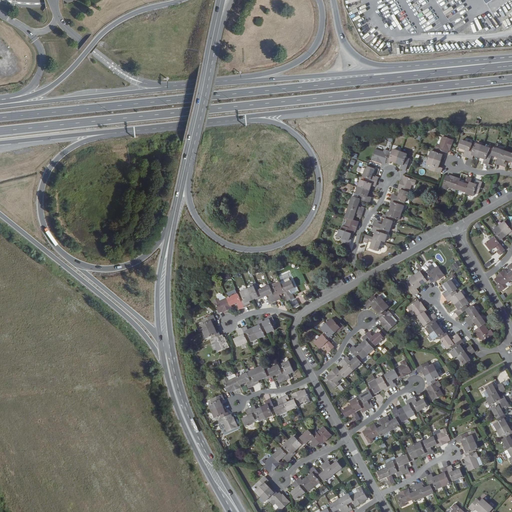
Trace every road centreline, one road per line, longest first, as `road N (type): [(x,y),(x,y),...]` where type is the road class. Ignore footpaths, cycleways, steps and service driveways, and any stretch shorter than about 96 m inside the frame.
road 1 (trunk): [(511,63),(0,117)]
road 2 (trunk): [(0,131),(511,77)]
road 3 (trunk): [(248,118),(288,129),(314,161),(315,206),(292,237),(253,250),(213,236),(193,211),(187,154)]
road 4 (trunk): [(248,118),(511,87)]
road 5 (trunk): [(0,214),(129,319),(162,357)]
road 6 (trunk): [(181,0),(114,23),(61,78),(10,98)]
road 7 (trunk): [(77,263),(44,226),(42,186),(70,147),(116,132)]
road 8 (primary): [(242,511),(197,434),(172,352)]
road 9 (trunk): [(173,85),(0,107)]
road 10 (primary): [(162,357),(187,433),(228,511)]
road 11 (trunk): [(394,68),(231,80)]
road 12 (trunk): [(320,0),(315,48),(277,71),(231,80)]
road 13 (unclassified): [(173,85),(121,73),(55,18)]
road 14 (trunk): [(116,132),(248,118)]
road 15 (primary): [(172,352),(166,276),(173,222)]
